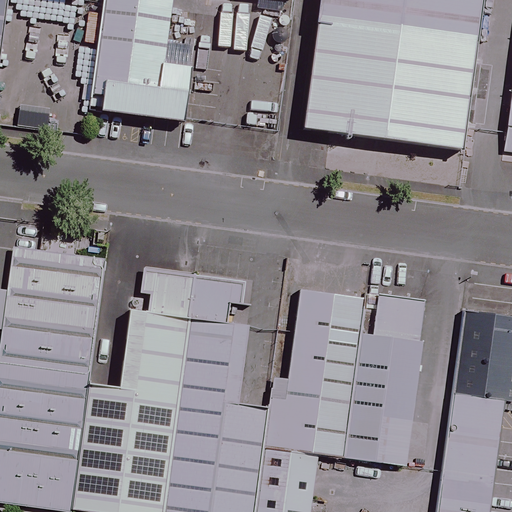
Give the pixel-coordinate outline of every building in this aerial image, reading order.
[(277,0),(94,0),(81,120),(170,130),(176,73),(149,70),(157,0),(218,0),(277,7),(277,0)] [(454,157),(471,0),(316,0),(301,140),(454,157)] [(511,138),(511,0),(497,137),(511,138)] [(0,507),(45,511),(61,511),(92,262),(2,250),(0,261),(0,507)] [(147,511),(178,279),(119,271),(103,396),(83,396),(69,511),(147,511)] [(147,511),(242,511),(249,455),(255,417),(226,414),(243,287),(178,279),(147,511)] [(348,298),(286,290),(274,382),(260,380),(255,417),(249,455),(307,462),(326,465),(343,335),(348,298)] [(343,335),(326,465),(392,473),(414,303),(366,297),(360,338),(343,335)] [(478,511),(508,320),(454,311),(422,511),(478,511)] [(300,511),(307,462),(249,455),(242,511),(300,511)]
